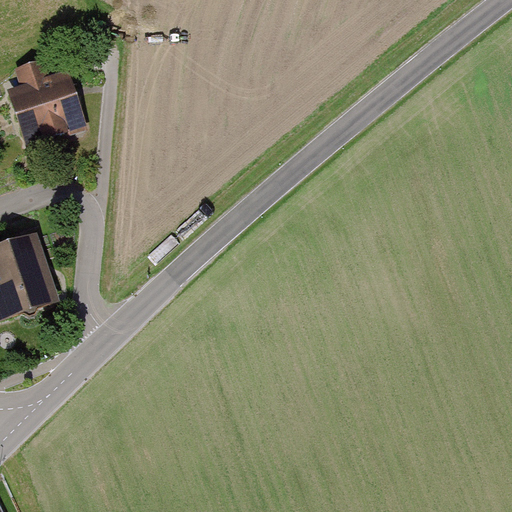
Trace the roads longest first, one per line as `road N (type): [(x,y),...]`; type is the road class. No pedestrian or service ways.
road 1 (unclassified): [(511,0),(228,228),(110,338)]
road 2 (residential): [(110,338),(89,306),(92,221),(84,203),(53,193),(0,210)]
road 3 (unclassified): [(110,338),(48,397),(9,419)]
